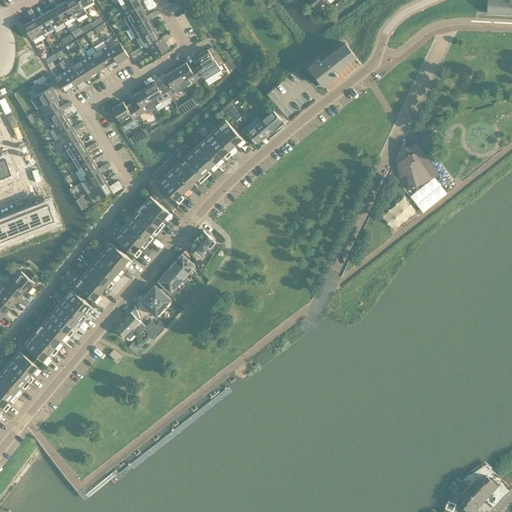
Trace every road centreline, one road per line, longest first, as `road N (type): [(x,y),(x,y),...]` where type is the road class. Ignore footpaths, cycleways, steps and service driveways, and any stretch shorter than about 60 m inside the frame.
road 1 (residential): [(0,451),(191,223),(247,165),(364,71),(388,26),(433,0)]
road 2 (residential): [(0,348),(132,187),(84,109),(186,46),(160,0)]
